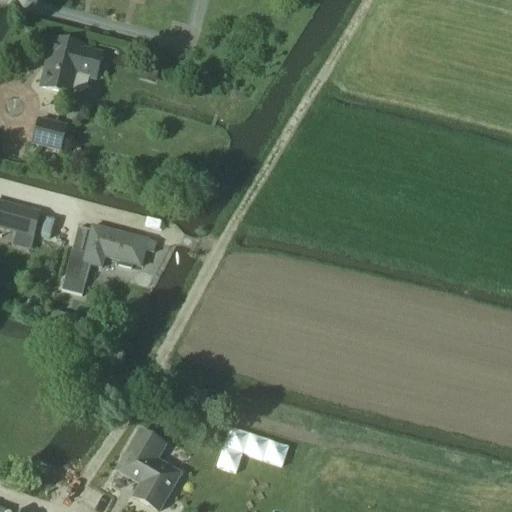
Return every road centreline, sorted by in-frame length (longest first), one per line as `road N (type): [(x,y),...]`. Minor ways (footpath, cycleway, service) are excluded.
road 1 (track): [(71,511),(365,0)]
road 2 (track): [(420,454),(144,384)]
